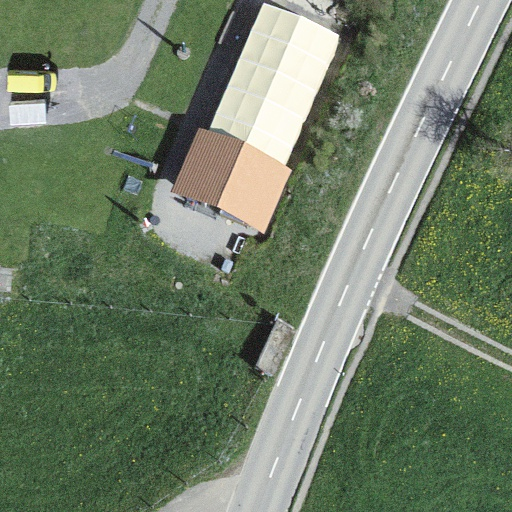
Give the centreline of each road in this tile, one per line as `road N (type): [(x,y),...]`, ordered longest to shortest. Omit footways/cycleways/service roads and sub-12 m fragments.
road 1 (tertiary): [(257,511),(347,282),(481,0)]
road 2 (track): [(511,360),(347,282)]
